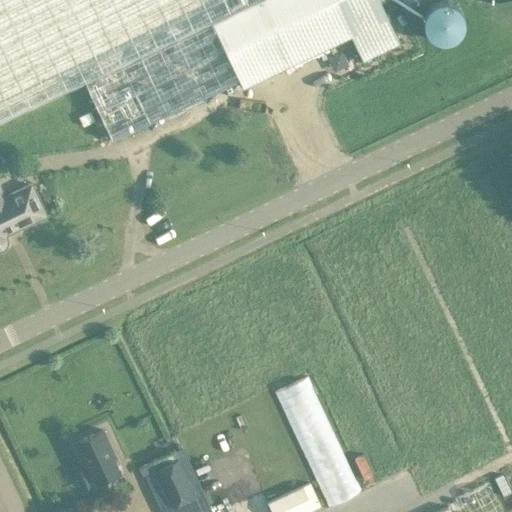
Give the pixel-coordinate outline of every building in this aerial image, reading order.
[(0,0),(0,113),(85,73),(113,131),(239,71),(243,78),(351,27),(363,52),(400,35),(384,0),(0,0)] [(0,241),(4,239),(7,235),(7,230),(5,226),(46,207),(32,176),(5,189),(0,178),(0,241)] [(329,498),(362,482),(309,368),(276,384),(329,498)] [(117,449),(104,420),(74,433),(82,451),(85,450),(97,476),(121,465),(114,450),(117,449)] [(178,449),(181,448),(177,441),(150,454),(172,498),(196,487),(178,449)] [(508,511),(489,466),(458,480),(471,511),(508,511)] [(276,511),(290,511),(314,501),(321,497),(311,474),(268,493),(276,511)] [(455,511),(449,498),(418,511),(455,511)]
